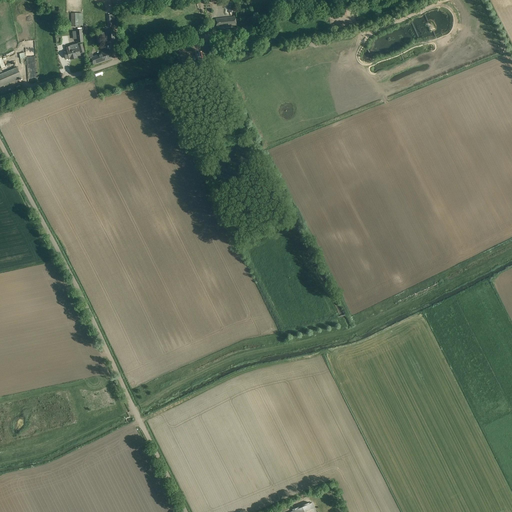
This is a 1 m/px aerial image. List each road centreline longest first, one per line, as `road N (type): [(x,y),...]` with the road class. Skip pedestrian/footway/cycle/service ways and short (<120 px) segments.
road 1 (unclassified): [(185,511),(0,141)]
road 2 (unclassified): [(0,98),(291,10),(353,0)]
